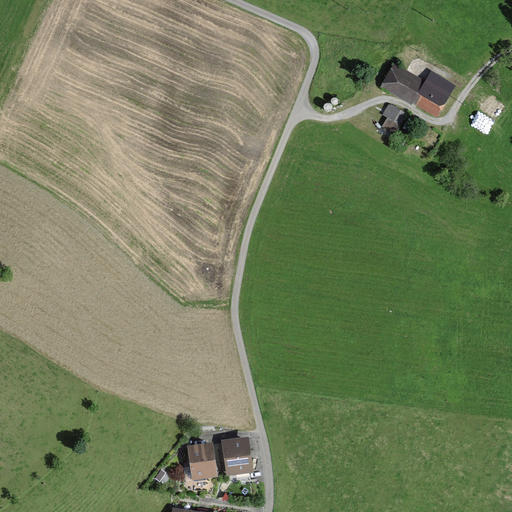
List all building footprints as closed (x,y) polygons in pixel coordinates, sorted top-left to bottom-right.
[(420,102),(436,112),(446,96),(394,66),(381,87),(386,90),(388,86),(419,104),(420,102)] [(490,92),(479,104),(495,118),(506,106),(490,92)] [(388,118),(399,125),(406,114),(395,107),(388,118)] [(249,480),(248,469),(249,469),(245,440),(225,443),(231,483),(249,480)] [(190,448),(195,480),(205,478),(204,475),(214,473),(210,445),(190,448)]
